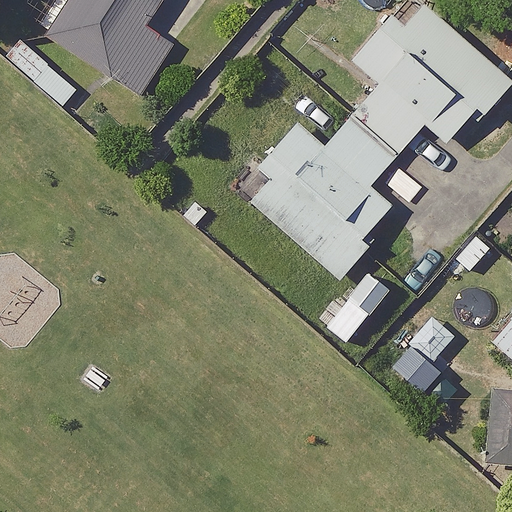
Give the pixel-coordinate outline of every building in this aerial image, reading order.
[(168,0),(71,0),(47,38),(144,99),(178,46),(150,29),(168,0)] [(395,17),(353,64),(450,149),(479,116),(487,123),(511,94),(511,82),(425,6),(407,27),(395,17)] [(76,86),(19,33),(5,49),(62,101),(76,86)] [(396,210),(300,125),(258,171),(271,182),(251,205),(343,286),(377,248),(368,240),(396,210)] [(478,238),(457,262),(471,274),(492,250),(478,238)] [(511,323),(494,344),(511,359),(511,323)] [(511,392),(494,391),(487,468),(511,470),(511,392)]
